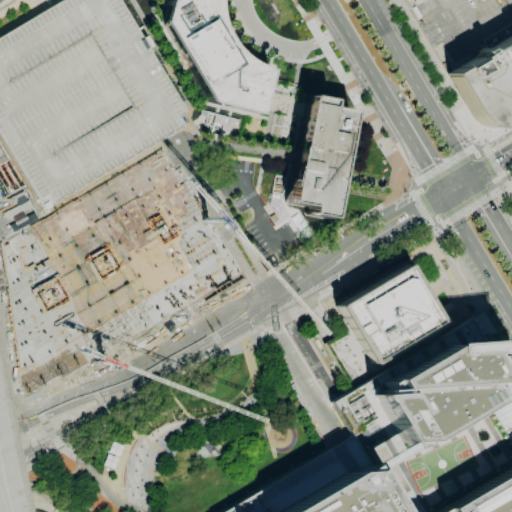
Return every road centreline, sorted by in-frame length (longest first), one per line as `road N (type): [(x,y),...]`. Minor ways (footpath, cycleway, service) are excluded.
road 1 (secondary): [(475,175),(371,0)]
road 2 (secondary): [(132,377),(279,293)]
road 3 (secondary): [(443,196),(511,317)]
road 4 (secondary): [(327,0),(393,110)]
